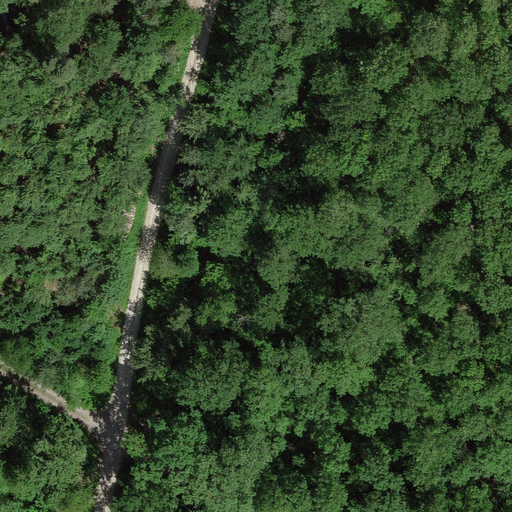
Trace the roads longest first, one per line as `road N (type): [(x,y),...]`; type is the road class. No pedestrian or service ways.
road 1 (track): [(110,511),(148,228),(204,19),(191,0)]
road 2 (track): [(224,511),(0,366)]
